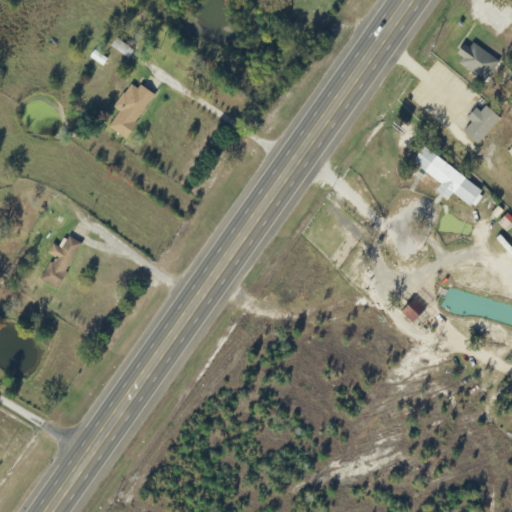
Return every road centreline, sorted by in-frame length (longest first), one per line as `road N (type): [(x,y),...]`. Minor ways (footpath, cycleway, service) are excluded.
road 1 (trunk): [(45,511),(405,0)]
road 2 (residential): [(211,276),(232,317),(296,346),(413,309),(475,268),(511,266)]
